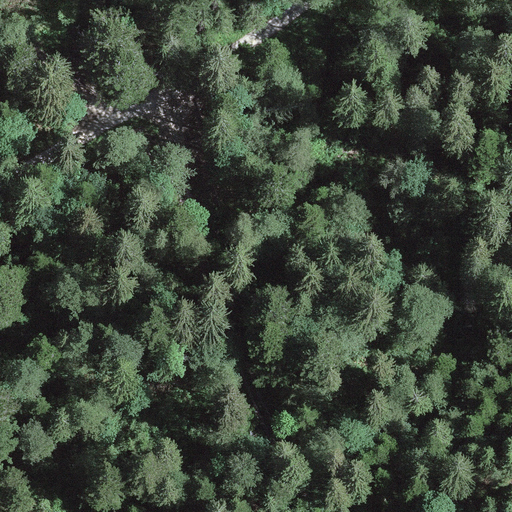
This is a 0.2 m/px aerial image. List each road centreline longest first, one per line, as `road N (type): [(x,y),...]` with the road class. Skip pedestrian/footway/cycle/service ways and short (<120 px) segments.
road 1 (track): [(174,92),(184,181),(204,248),(315,511)]
road 2 (track): [(300,0),(174,92),(130,106),(89,94),(0,26)]
road 3 (track): [(0,180),(86,136),(110,106)]
